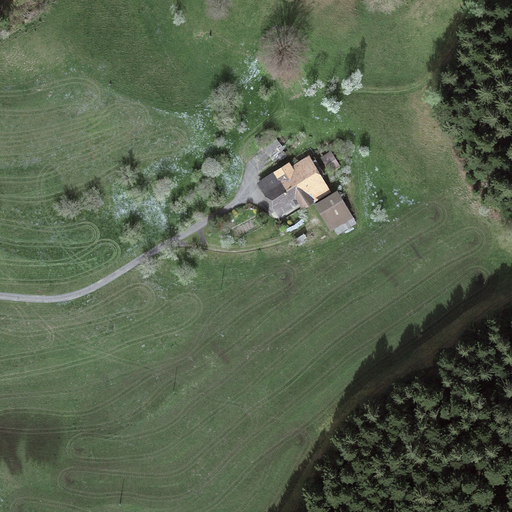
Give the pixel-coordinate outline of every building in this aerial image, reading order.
[(300,71),(283,77),(285,82),(302,77),(300,71)] [(263,146),(271,159),(286,149),(277,136),(263,146)] [(323,160),(330,174),(341,169),(334,154),(323,160)] [(283,221),(332,191),(310,156),(261,186),(283,221)] [(337,239),(359,226),(340,195),(319,208),(337,239)]
